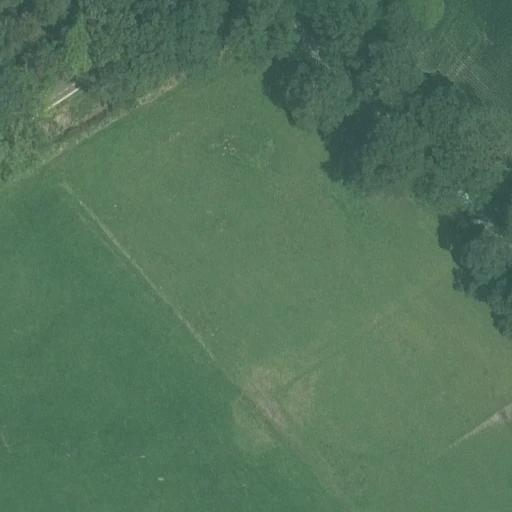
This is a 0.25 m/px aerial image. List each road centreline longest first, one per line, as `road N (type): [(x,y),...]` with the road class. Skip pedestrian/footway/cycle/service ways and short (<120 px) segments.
road 1 (unclassified): [(511,236),(272,0)]
road 2 (tertiary): [(0,128),(76,81),(172,0)]
